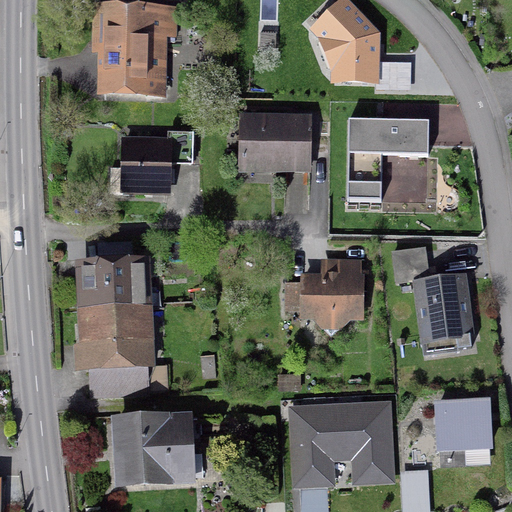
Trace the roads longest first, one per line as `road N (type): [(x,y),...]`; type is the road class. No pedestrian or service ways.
road 1 (secondary): [(20,0),(24,231),(52,511)]
road 2 (residential): [(397,0),(448,55),(476,111),(511,326)]
